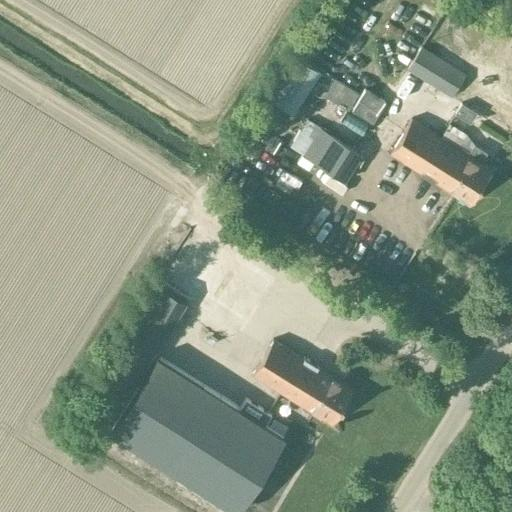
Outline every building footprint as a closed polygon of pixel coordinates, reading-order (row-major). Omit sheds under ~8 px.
[(450,95),(464,72),(419,45),(409,61),(405,68),(450,95)] [(448,122),(439,135),(410,117),(389,151),(469,200),(490,166),(480,160),(486,150),(473,142),(468,149),(460,145),(459,146),(458,145),(466,133),(448,122)] [(344,179),(361,151),(318,125),(301,153),(344,179)] [(258,309),(177,255),(162,278),(199,303),(193,312),(204,320),(216,302),(248,324),(258,309)] [(98,366),(130,386),(174,317),(142,297),(98,366)] [(272,338),(250,371),(330,422),(352,388),(316,365),(317,364),(303,356),(302,357),(272,338)] [(238,406),(157,355),(108,431),(233,510),(282,434),(264,423),(270,413),(244,397),(238,406)]
